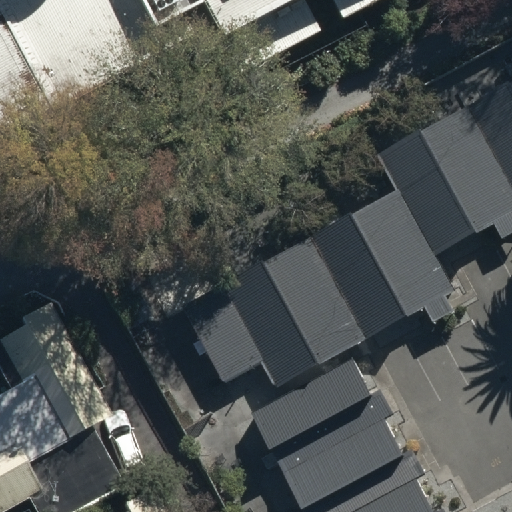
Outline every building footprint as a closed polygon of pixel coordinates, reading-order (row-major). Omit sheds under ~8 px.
[(0,0),(0,131),(210,20),(237,71),(371,0),(0,0)] [(511,73),(376,151),(395,186),(181,308),(223,381),(261,359),(276,385),(423,301),(432,317),(453,306),(444,291),(453,286),(433,249),(490,217),(500,234),(511,226),(511,73)] [(0,508),(28,494),(36,511),(66,511),(122,484),(92,425),(107,417),(47,300),(0,323),(0,344),(16,377),(0,385),(0,508)] [(354,353),(250,410),(306,511),(446,511),(441,502),(431,507),(412,473),(423,467),(409,441),(400,446),(383,416),(392,411),(378,386),(373,388),(354,353)] [(168,511),(150,480),(95,511),(168,511)]
